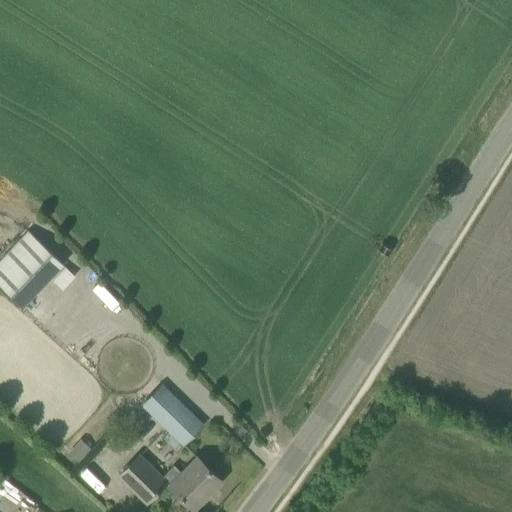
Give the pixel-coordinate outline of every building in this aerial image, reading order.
[(0,257),(0,286),(22,307),(63,265),(26,230),(0,257)] [(157,388),(141,404),(167,430),(182,445),(202,424),(161,384),(157,388)] [(44,428),(54,439),(68,426),(57,415),(44,428)] [(81,440),(68,453),(78,462),(91,449),(81,440)] [(117,475),(131,489),(146,503),(165,483),(193,510),(221,481),(194,455),(179,471),(172,464),(162,475),(138,452),(117,475)] [(96,486),(103,477),(85,462),(78,471),(96,486)]
